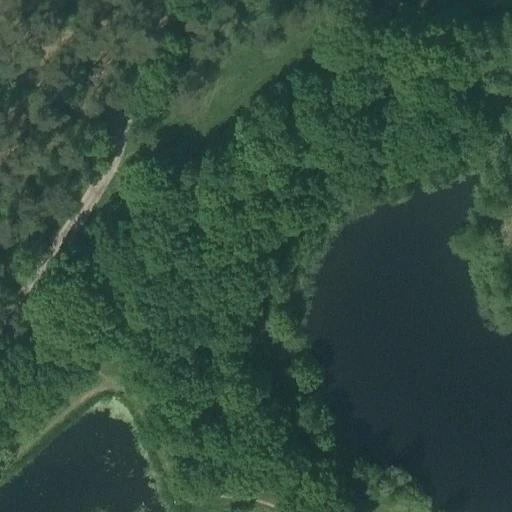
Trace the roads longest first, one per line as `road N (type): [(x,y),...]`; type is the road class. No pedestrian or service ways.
road 1 (track): [(258,337),(265,273),(288,227),(357,182),(430,158),(511,100)]
road 2 (track): [(387,511),(292,424),(258,337)]
road 3 (track): [(112,142),(47,267)]
road 4 (track): [(101,379),(0,462)]
road 5 (track): [(166,469),(193,497),(255,500),(280,511)]
